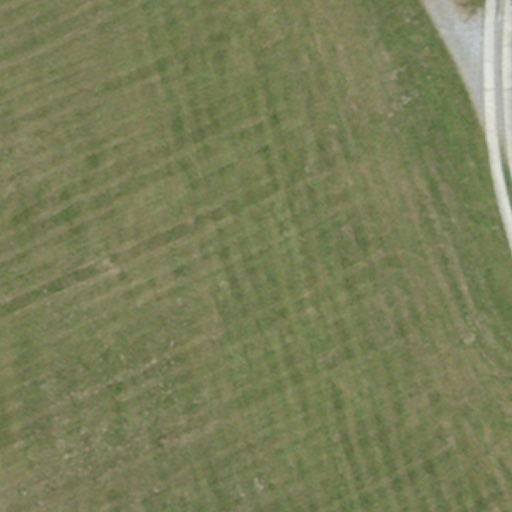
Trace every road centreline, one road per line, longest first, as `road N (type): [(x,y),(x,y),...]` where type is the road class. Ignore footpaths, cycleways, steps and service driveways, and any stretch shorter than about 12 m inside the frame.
road 1 (unclassified): [(511,26),(501,108),(511,156)]
road 2 (track): [(444,0),(501,108)]
